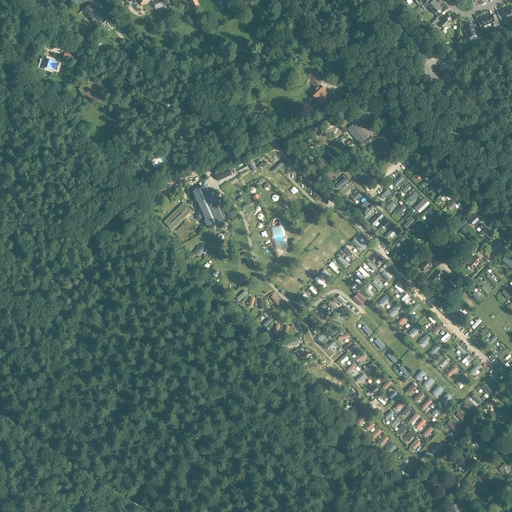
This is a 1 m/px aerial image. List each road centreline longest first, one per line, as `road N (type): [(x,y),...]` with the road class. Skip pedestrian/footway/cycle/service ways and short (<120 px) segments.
road 1 (track): [(215,185),(241,213),(260,273),(298,314),(333,290),(374,322)]
road 2 (track): [(88,324),(191,366),(269,437)]
road 3 (track): [(511,236),(374,97)]
road 4 (unknown): [(374,322),(456,396),(487,369),(464,342)]
road 5 (track): [(204,169),(374,97)]
road 6 (track): [(215,185),(275,150),(328,201),(311,218)]
road 7 (track): [(0,152),(10,62),(32,0)]
road 8 (track): [(374,97),(279,0)]
